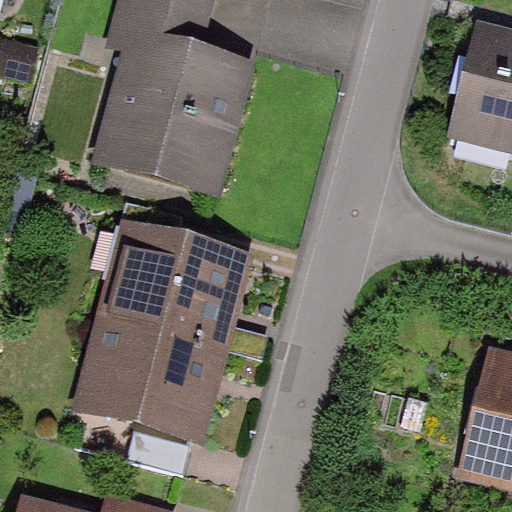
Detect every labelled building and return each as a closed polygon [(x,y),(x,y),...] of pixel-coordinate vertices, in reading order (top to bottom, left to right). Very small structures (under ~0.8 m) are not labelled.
[(192,0),(131,0),(120,45),(136,49),(178,59),(192,0)] [(511,45),(485,39),(461,130),(511,143),(511,45)] [(39,55),(13,49),(7,77),(33,83),(39,55)] [(178,59),(136,49),(109,157),(217,184),(244,76),(178,59)] [(186,222),(129,206),(123,229),(180,245),(186,222)] [(122,279),(109,325),(220,355),(245,263),(180,245),(123,229),(110,276),(122,279)] [(109,325),(86,408),(197,439),(220,355),(109,325)] [(267,343),(237,335),(232,354),(262,362),(267,343)] [(511,368),(498,365),(472,477),(511,486),(511,368)] [(194,449),(136,434),(128,463),(186,478),(194,449)]
